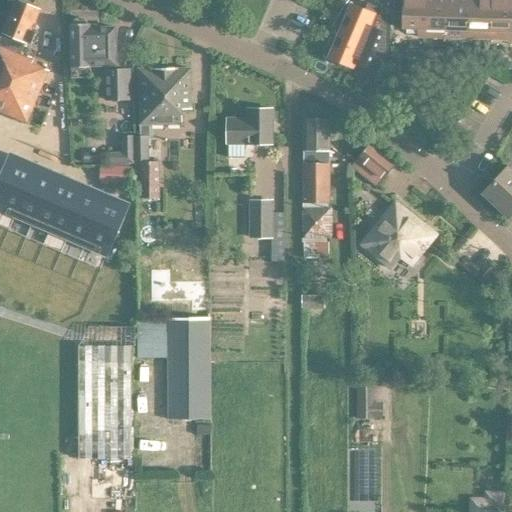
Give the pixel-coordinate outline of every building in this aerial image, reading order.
[(418,31),(418,38),(425,38),(425,0),(392,0),(392,13),(402,13),(401,30),(418,31)] [(425,0),(425,38),(441,39),(446,39),(447,0),(425,0)] [(447,0),(446,39),(464,39),(468,40),(469,0),(447,0)] [(469,0),(468,40),(487,40),(489,40),(490,0),(469,0)] [(511,0),(490,0),(489,40),(510,41),(510,33),(511,33),(511,0)] [(1,32),(2,33),(0,37),(0,113),(25,124),(32,106),(40,89),(47,71),(31,64),(32,61),(22,57),(19,56),(24,43),(29,44),(34,32),(31,30),(39,12),(14,1),(1,32)] [(340,27),(327,57),(330,59),(331,62),(337,64),(341,63),(343,64),(351,67),(353,63),(367,69),(375,52),(387,57),(388,20),(378,16),(381,9),(366,3),(363,11),(349,5),(348,8),(345,7),(337,26),(340,27)] [(72,27),(69,27),(71,68),(73,68),(103,67),(104,100),(131,99),(130,70),(116,71),(115,28),(89,29),(89,26),(86,26),(84,23),(81,21),(79,21),(77,21),(74,23),(72,27)] [(189,69),(137,70),(138,125),(139,125),(139,137),(146,136),(149,136),(149,124),(180,124),(179,110),(190,109),(189,69)] [(227,119),(226,144),(271,145),(272,110),(247,110),(247,119),(227,119)] [(303,121),(302,204),(328,204),(329,121),(303,121)] [(197,150),(209,150),(209,135),(197,135),(197,150)] [(139,137),(134,137),(134,163),(139,163),(147,163),(146,136),(139,137)] [(378,188),(397,165),(370,144),(352,168),(378,188)] [(74,150),(74,165),(102,164),(102,149),(74,150)] [(10,157),(0,181),(0,199),(2,210),(105,255),(126,206),(10,157)] [(147,163),(139,163),(139,199),(158,199),(158,163),(147,163)] [(132,166),(87,167),(87,176),(133,196),(132,166)] [(495,207),(496,205),(509,217),(511,214),(511,169),(508,166),(481,194),(495,207)] [(271,202),(249,202),(249,238),(271,238),(271,202)] [(358,247),(389,272),(399,259),(410,267),(435,236),(393,202),(358,247)] [(302,238),(327,238),(327,209),(302,209),(302,238)] [(283,243),(271,243),(271,261),(283,261),(283,243)] [(327,259),(327,245),(301,245),(301,251),(302,251),(302,260),(327,259)] [(168,271),(149,271),(149,301),(190,300),(190,310),(206,310),(206,300),(206,281),(168,282),(168,271)] [(300,296),(300,308),(322,308),(322,297),(304,296),(300,296)] [(167,319),(134,320),(135,357),(168,356),(170,420),(209,419),(207,319),(167,319)] [(130,347),(78,347),(78,428),(77,456),(91,456),(130,456),(130,347)] [(373,384),(357,384),(357,419),(380,419),(380,403),(373,403),(373,384)] [(209,435),(209,425),(195,425),(195,435),(209,435)] [(482,498),(481,511),(503,511),(504,492),(483,491),(482,498)]
